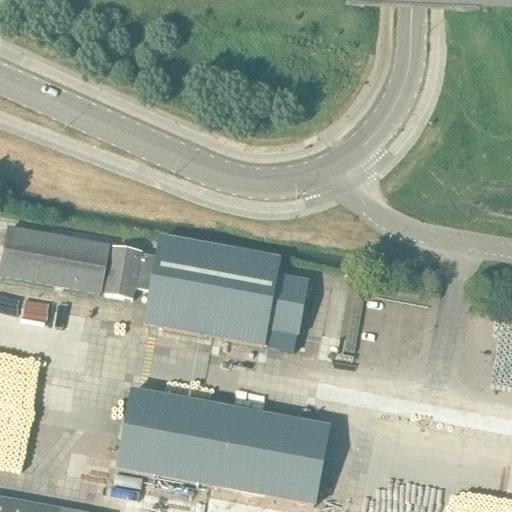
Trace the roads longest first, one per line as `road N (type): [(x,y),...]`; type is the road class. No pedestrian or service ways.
road 1 (unknown): [(376,390),(144,361),(102,395),(82,397),(57,394),(0,361)]
road 2 (tertiary): [(341,166),(286,188),(240,185),(0,79)]
road 3 (unclassified): [(511,250),(381,222),(341,166)]
road 4 (tertiary): [(341,166),(375,140),(403,96),(411,0)]
road 5 (unknown): [(461,241),(442,400)]
road 6 (unknown): [(376,390),(354,511)]
